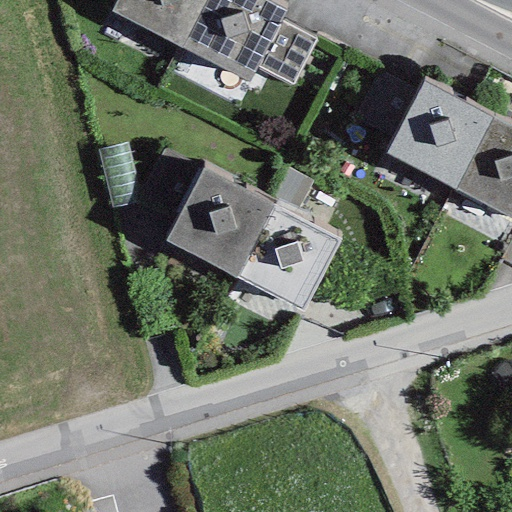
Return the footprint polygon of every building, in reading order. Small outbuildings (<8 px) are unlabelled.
[(197,0),(110,0),(179,36),(197,0)] [(288,0),(197,0),(179,36),(250,73),(256,61),(279,17),(288,0)] [(314,35),(279,17),(256,61),(291,78),(314,35)] [(489,110),(418,73),(409,91),(386,135),(380,146),(450,183),(489,110)] [(386,135),(409,91),(375,74),(352,118),(386,135)] [(511,122),(489,110),(450,183),(511,214),(511,122)] [(169,215),(192,171),(158,153),(135,197),(169,215)] [(272,189),(202,153),(192,171),(169,215),(163,226),(233,262),(272,189)] [(342,226),(272,189),(233,262),(304,299),(310,287),(334,244),(342,226)] [(369,261),(334,244),(310,287),(346,305),(369,261)]
